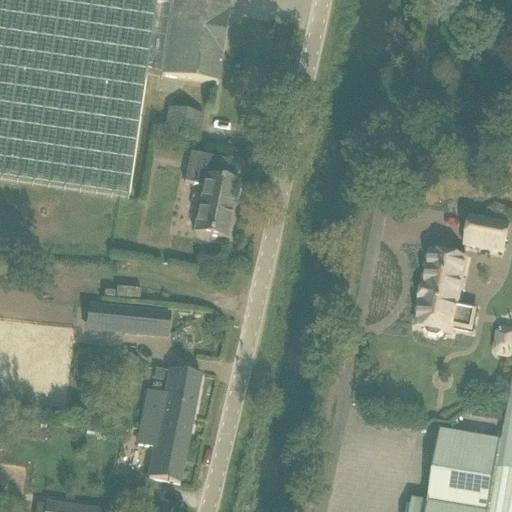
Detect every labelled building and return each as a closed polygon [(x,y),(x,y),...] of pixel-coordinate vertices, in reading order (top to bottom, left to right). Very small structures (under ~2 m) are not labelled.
[(0,0),(0,182),(127,201),(145,76),(217,87),(229,0),(0,0)] [(194,145),(201,118),(165,109),(159,136),(194,145)] [(194,236),(227,242),(238,186),(226,183),(230,164),(190,156),(184,185),(203,189),(194,236)] [(465,247),(504,255),(509,227),(470,220),(465,247)] [(428,336),(437,338),(442,335),(451,336),(452,331),(472,335),(477,311),(457,307),(466,262),(431,255),(424,289),(422,289),(421,293),(423,293),(421,301),(420,300),(419,304),(421,305),(416,329),(425,331),(428,336)] [(89,310),(86,332),(99,333),(166,340),(168,318),(93,310),(89,310)] [(201,379),(169,373),(163,404),(159,404),(156,418),(144,416),(141,432),(188,442),(201,379)] [(157,373),(155,381),(163,383),(165,375),(157,373)] [(511,511),(511,380),(501,444),(440,434),(428,505),(412,502),(410,511),(511,511)] [(66,410),(65,423),(77,424),(78,411),(66,410)] [(153,452),(147,481),(179,487),(188,442),(141,432),(137,449),(153,452)]
